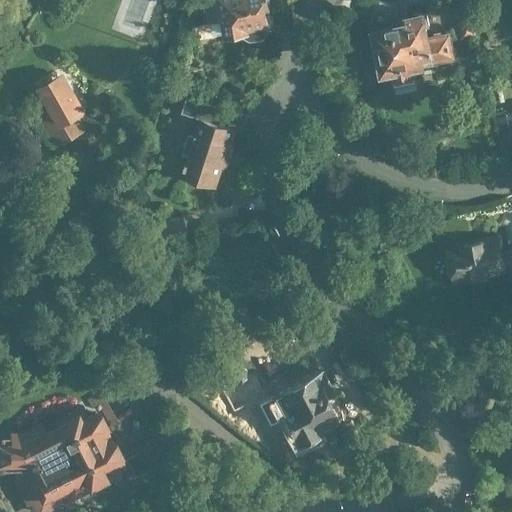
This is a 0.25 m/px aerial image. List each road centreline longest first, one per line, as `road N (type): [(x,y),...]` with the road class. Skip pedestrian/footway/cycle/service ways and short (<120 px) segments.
road 1 (residential): [(452,492),(453,448),(439,412),(284,201),(282,108),(295,52)]
road 2 (residential): [(511,176),(438,189),(378,165),(343,128),(295,52)]
